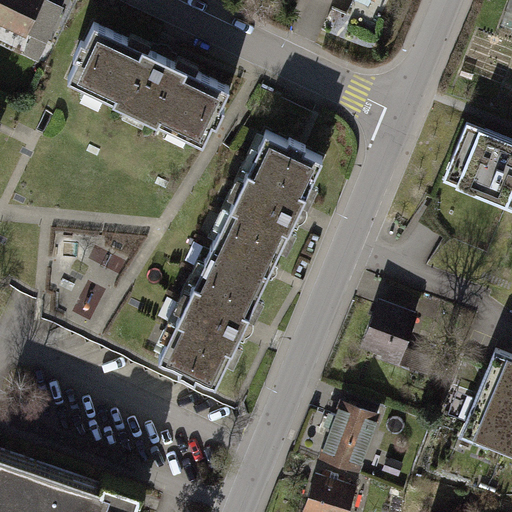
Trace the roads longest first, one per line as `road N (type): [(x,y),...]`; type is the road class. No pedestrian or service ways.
road 1 (residential): [(240,511),(347,245)]
road 2 (residential): [(152,0),(402,112)]
road 3 (residential): [(511,319),(347,245)]
road 4 (residential): [(347,245),(402,112)]
road 5 (residential): [(402,112),(447,0)]
